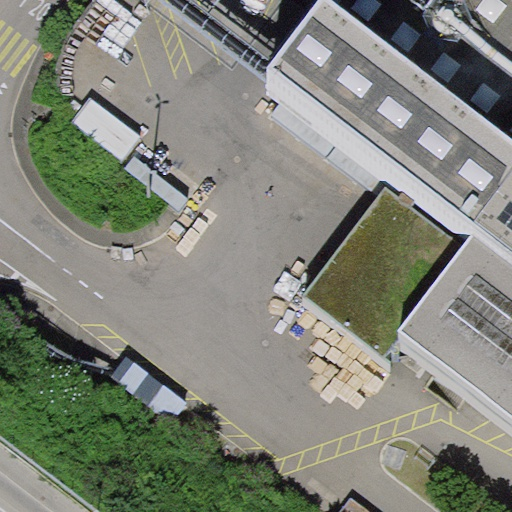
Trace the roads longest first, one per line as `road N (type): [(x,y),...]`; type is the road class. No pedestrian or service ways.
road 1 (unknown): [(177,363),(229,260),(240,202),(235,163),(209,112),(123,57)]
road 2 (unknown): [(511,470),(423,420),(394,419),(307,461)]
